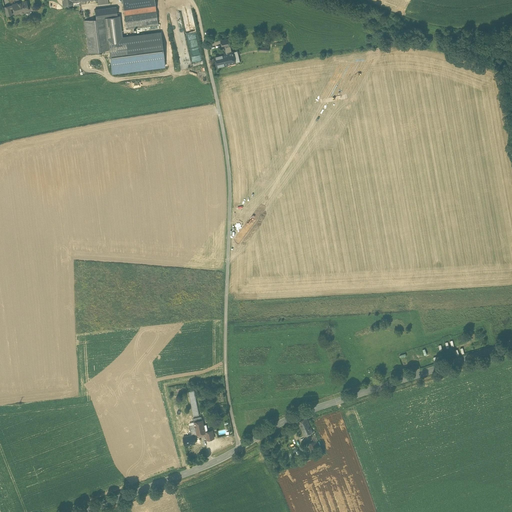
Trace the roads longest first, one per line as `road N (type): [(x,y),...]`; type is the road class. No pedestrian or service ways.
road 1 (unclassified): [(190,0),(229,171),(225,375),(240,448)]
road 2 (secondary): [(511,343),(313,408),(240,448)]
road 3 (secondary): [(240,448),(83,511)]
